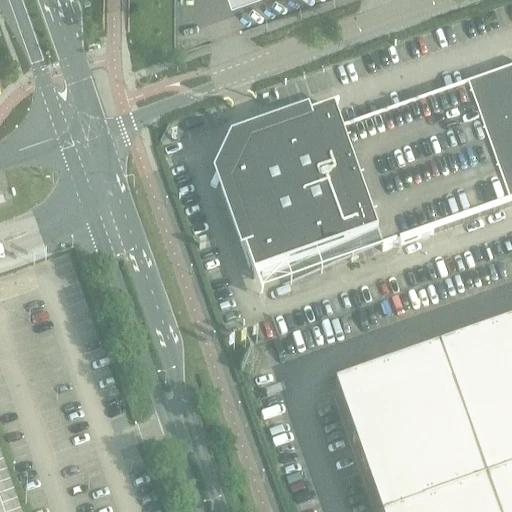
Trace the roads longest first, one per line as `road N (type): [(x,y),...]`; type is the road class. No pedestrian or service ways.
road 1 (unclassified): [(63,135),(196,511)]
road 2 (unclassified): [(221,511),(89,136)]
road 3 (unclassified): [(89,136),(447,0)]
road 4 (unclassified): [(17,0),(63,135)]
road 5 (unclassified): [(89,136),(51,0)]
